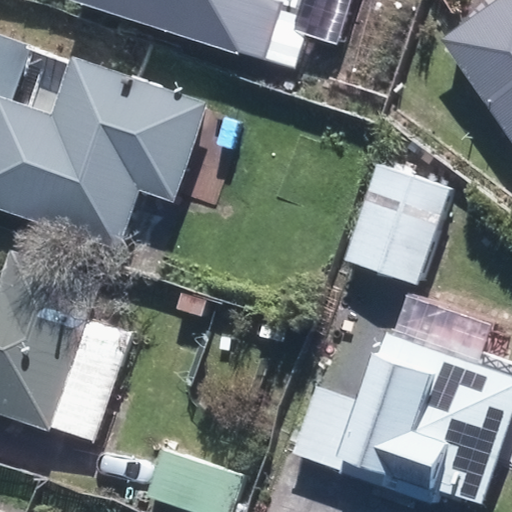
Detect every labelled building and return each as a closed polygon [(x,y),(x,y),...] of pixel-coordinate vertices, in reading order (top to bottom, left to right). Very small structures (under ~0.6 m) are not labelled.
[(276,0),(78,0),(78,2),(280,65),(298,7),(276,0)] [(511,141),(511,0),(497,0),(441,39),(511,141)] [(0,205),(127,252),(150,191),(177,201),(213,103),(89,58),(68,115),(20,98),(38,49),(0,34),(0,205)] [(342,261),(415,285),(448,188),(374,164),(342,261)] [(0,414),(60,436),(112,285),(20,253),(10,282),(0,278),(0,414)] [(304,453),(484,511),(493,511),(511,455),(511,369),(349,317),(304,453)] [(165,444),(145,491),(192,511),(219,511),(236,475),(165,444)]
